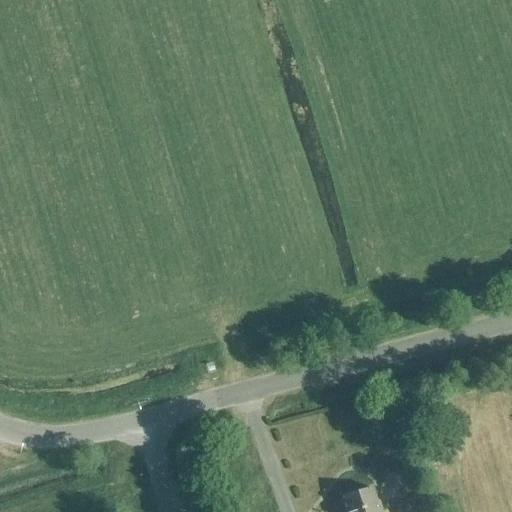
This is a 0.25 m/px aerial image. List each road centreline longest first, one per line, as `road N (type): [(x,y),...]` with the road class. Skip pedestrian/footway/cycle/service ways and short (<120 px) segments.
road 1 (tertiary): [(148,421),(511,320)]
road 2 (tertiary): [(148,421),(46,439),(0,429)]
